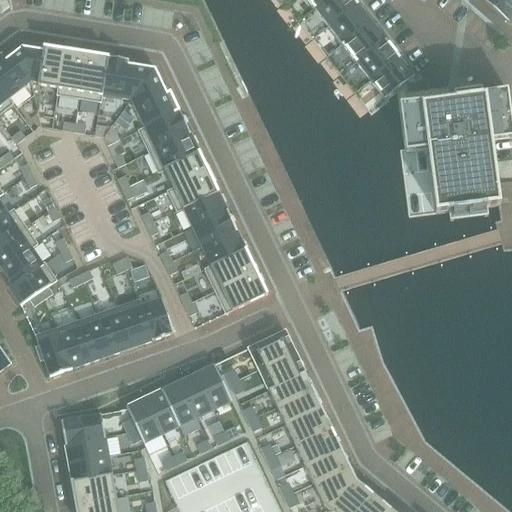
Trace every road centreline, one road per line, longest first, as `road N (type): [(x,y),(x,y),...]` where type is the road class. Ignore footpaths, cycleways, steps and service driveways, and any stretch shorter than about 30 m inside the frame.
road 1 (residential): [(0,29),(12,19),(171,47),(298,300)]
road 2 (residential): [(45,403),(208,345),(298,300)]
road 3 (residential): [(298,300),(367,460),(428,511)]
road 4 (residential): [(511,55),(465,52),(409,0)]
